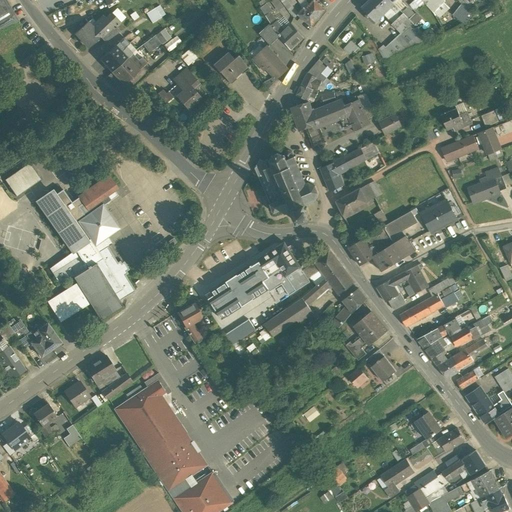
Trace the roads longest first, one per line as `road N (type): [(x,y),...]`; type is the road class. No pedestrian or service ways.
road 1 (secondary): [(223,203),(185,262),(133,315),(0,409)]
road 2 (tertiary): [(23,0),(83,74),(223,203)]
road 3 (secondary): [(223,203),(295,73),(350,0)]
road 4 (secondary): [(511,460),(480,435),(366,287)]
road 5 (residential): [(366,287),(475,230),(511,225)]
